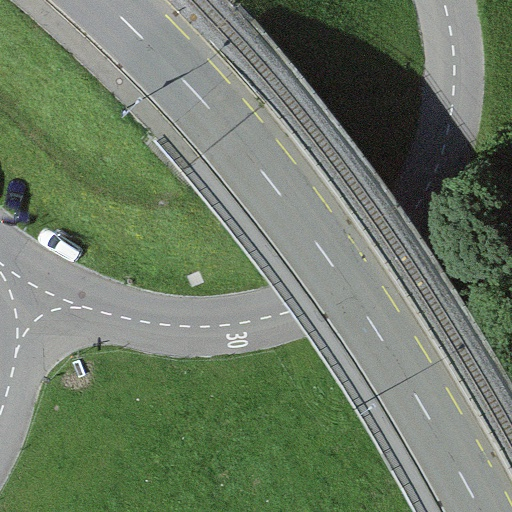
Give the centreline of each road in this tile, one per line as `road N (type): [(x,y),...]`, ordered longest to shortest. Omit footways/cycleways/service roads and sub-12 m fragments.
road 1 (unclassified): [(32,309),(262,333),(361,270),(440,172),(455,24),(447,0)]
road 2 (secondary): [(97,0),(201,100),(305,224),(425,406),(481,511)]
road 3 (residential): [(0,438),(32,309)]
